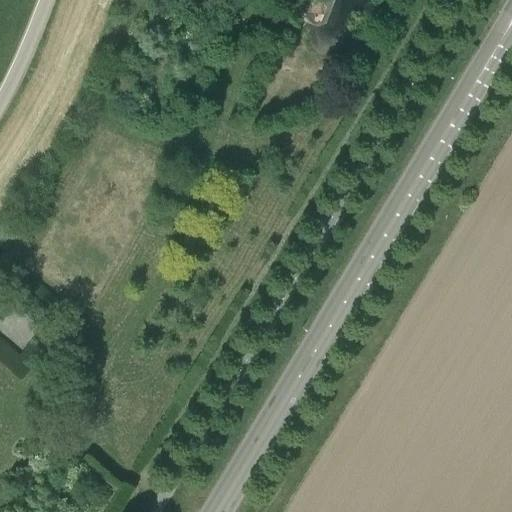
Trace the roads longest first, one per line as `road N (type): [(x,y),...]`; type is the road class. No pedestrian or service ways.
road 1 (secondary): [(223,511),(511,23)]
road 2 (unclassified): [(0,111),(51,0)]
